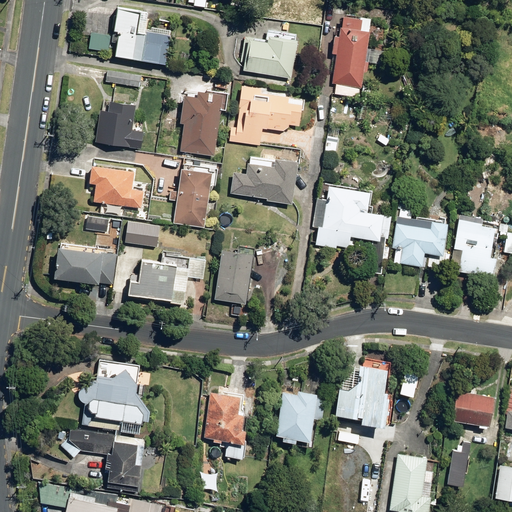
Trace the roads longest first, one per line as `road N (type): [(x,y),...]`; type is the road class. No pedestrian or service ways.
road 1 (residential): [(1,312),(224,345),(381,322),(511,338)]
road 2 (secondary): [(44,0),(9,245)]
